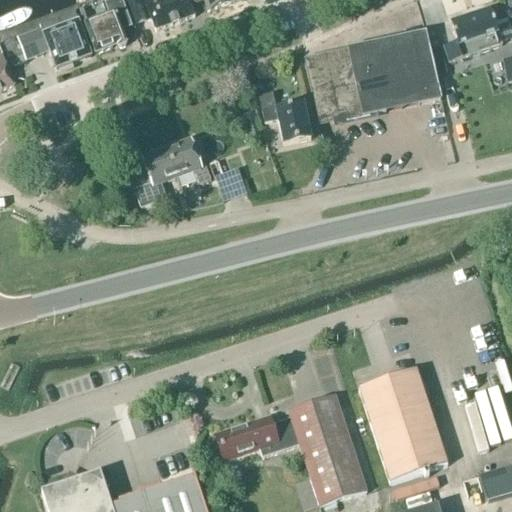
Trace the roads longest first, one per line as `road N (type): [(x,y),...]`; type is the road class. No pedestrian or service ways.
road 1 (residential): [(0,191),(73,226),(124,238),(511,161)]
road 2 (secondary): [(0,313),(511,192)]
road 3 (unclassified): [(0,432),(388,305)]
road 4 (residential): [(0,128),(34,108),(330,0)]
